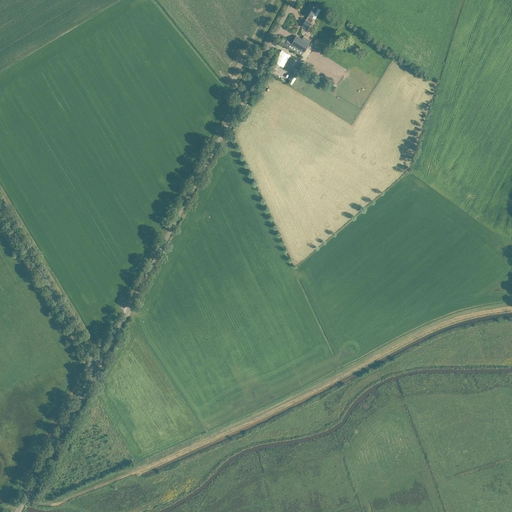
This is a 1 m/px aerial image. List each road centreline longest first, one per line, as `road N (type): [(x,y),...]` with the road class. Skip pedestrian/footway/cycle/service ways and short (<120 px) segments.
road 1 (unclassified): [(92,362),(292,0)]
road 2 (tertiary): [(92,362),(0,206)]
road 3 (tertiary): [(17,511),(92,362)]
